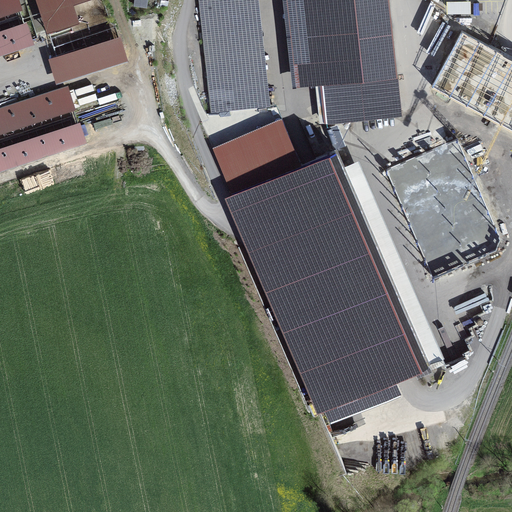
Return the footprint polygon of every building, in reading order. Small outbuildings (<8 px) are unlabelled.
[(0,0),(0,57),(32,47),(16,0),(0,0)] [(112,30),(102,0),(36,0),(52,49),(112,30)] [(245,0),(199,0),(208,81),(254,76),(245,0)] [(321,83),(326,122),(401,114),(388,0),(301,0),(310,84),(321,83)] [(468,2),(449,3),(449,9),(461,9),(461,15),(468,15),(468,2)] [(511,57),(462,30),(432,85),(511,129),(511,57)] [(0,170),(85,143),(66,86),(0,107),(0,170)] [(460,140),(387,167),(433,276),(504,247),(460,140)] [(233,193),(325,408),(429,363),(336,148),(233,193)]
